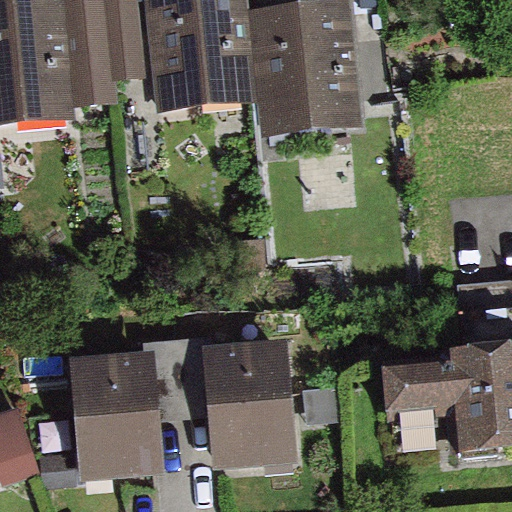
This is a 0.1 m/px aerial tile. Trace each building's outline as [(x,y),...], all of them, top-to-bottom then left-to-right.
[(131,0),(40,0),(0,3),(0,128),(71,124),(69,103),(106,101),(104,81),(137,79),(131,0)] [(233,0),(150,0),(158,116),(240,111),(233,0)] [(344,14),(253,19),(261,140),(352,134),(344,14)] [(448,407),(450,448),(511,445),(511,332),(442,335),(443,358),(387,360),(390,409),(448,407)] [(284,351),(206,356),(213,465),(290,460),(284,351)] [(151,358),(72,363),(79,478),(158,473),(151,358)]
